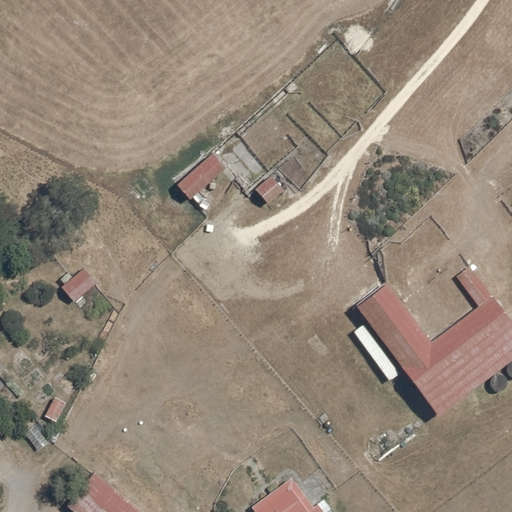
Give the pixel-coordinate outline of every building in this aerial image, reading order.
[(262,179),(265,177),(267,175),(240,141),(220,157),(247,191),(262,179)] [(220,174),(206,156),(170,186),(184,203),(220,174)] [(277,191),(265,177),(262,179),(247,192),(259,206),(277,191)] [(511,357),(511,328),(466,267),(452,278),(474,308),(427,343),(384,286),(348,313),(430,420),(511,357)] [(92,286),(79,269),(55,287),(68,304),(92,286)] [(52,424),(63,403),(47,395),(36,416),(52,424)] [(30,423),(20,430),(35,451),(45,444),(30,423)] [(33,455),(17,434),(4,443),(20,465),(33,455)] [(138,511),(91,474),(64,508),(69,511),(138,511)] [(312,511),(288,479),(243,511),(319,511),(316,508),(312,511)]
